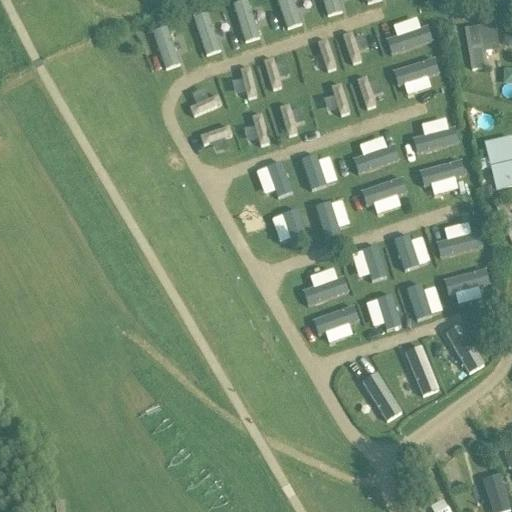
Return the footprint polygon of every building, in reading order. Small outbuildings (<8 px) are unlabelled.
[(511,32),(505,30),(501,48),(511,50),(511,32)] [(399,159),(402,176),(423,173),(421,157),(399,159)] [(255,180),(267,203),(281,196),(269,173),(255,180)] [(493,188),(481,191),(484,201),(495,198),(493,188)] [(333,211),(315,216),(321,236),(339,230),(333,211)] [(427,241),(411,247),(417,263),(433,257),(427,241)] [(482,269),(462,273),(466,293),(485,290),(482,269)] [(408,352),(425,398),(444,391),(426,345),(408,352)] [(385,420),(402,414),(385,369),(368,375),(385,420)] [(492,481),(499,511),(511,511),(511,494),(507,477),(492,481)]
